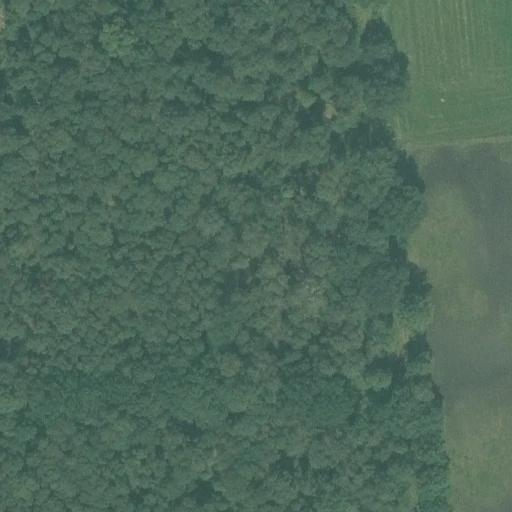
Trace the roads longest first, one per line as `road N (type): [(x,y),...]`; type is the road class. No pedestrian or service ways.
road 1 (track): [(365,0),(408,383)]
road 2 (track): [(267,394),(0,414)]
road 3 (track): [(408,383),(267,394)]
road 4 (track): [(408,383),(422,511)]
